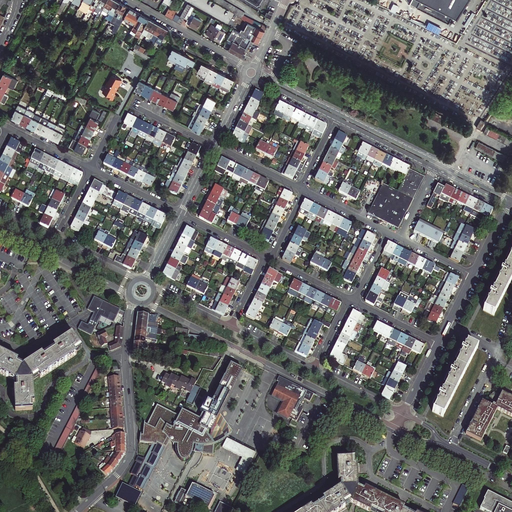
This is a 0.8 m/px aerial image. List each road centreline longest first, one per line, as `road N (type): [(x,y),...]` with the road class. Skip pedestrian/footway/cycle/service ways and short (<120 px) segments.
road 1 (residential): [(144,303),(394,427)]
road 2 (residential): [(135,302),(125,361),(131,452),(77,511)]
road 3 (residential): [(0,229),(129,296)]
road 4 (residential): [(127,0),(245,67)]
